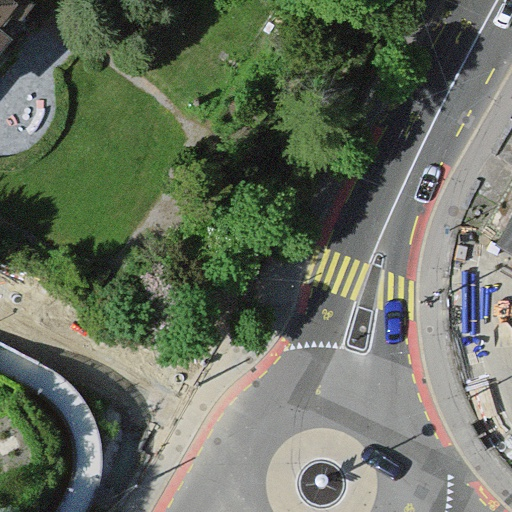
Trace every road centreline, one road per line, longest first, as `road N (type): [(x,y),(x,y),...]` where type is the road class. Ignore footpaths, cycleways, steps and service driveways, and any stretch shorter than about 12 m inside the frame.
road 1 (secondary): [(427,137),(345,251),(296,388)]
road 2 (secondary): [(380,406),(427,137)]
road 3 (secondary): [(296,388),(255,410),(236,434),(223,479),(228,511)]
road 4 (secondary): [(497,0),(427,137)]
